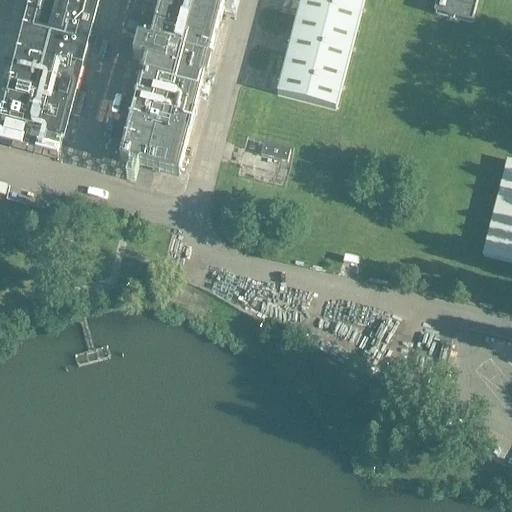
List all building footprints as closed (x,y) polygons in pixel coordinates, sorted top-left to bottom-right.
[(63,141),(99,0),(34,0),(2,126),(63,141)] [(179,178),(224,0),(137,0),(161,6),(151,44),(147,43),(138,41),(134,60),(146,63),(122,164),(179,178)] [(336,112),(364,0),(301,0),(277,97),(336,112)] [(471,24),(477,0),(437,0),(434,14),(471,24)] [(147,43),(152,23),(132,18),(127,38),(138,41),(147,43)] [(287,166),(291,152),(264,145),(260,160),(287,166)] [(511,265),(511,164),(508,164),(483,258),(511,265)]
